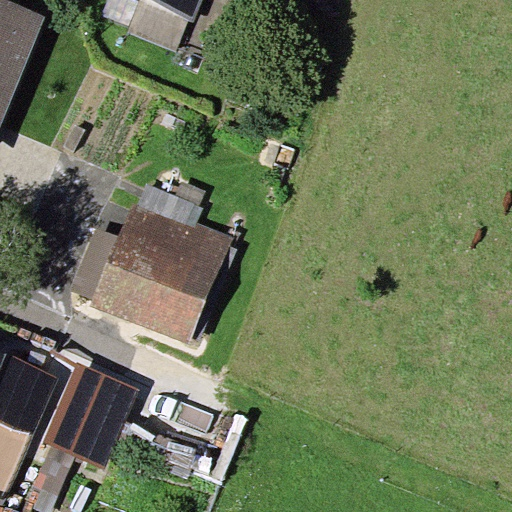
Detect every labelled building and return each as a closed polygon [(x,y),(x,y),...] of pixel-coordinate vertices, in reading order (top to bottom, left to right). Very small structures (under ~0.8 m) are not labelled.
[(135,0),(186,21),(194,0),(135,0)] [(0,103),(29,33),(0,21),(0,103)] [(135,216),(179,234),(187,212),(143,195),(135,216)] [(121,250),(96,308),(182,343),(206,285),(121,250)] [(0,414),(22,424),(36,392),(0,375),(0,414)]
